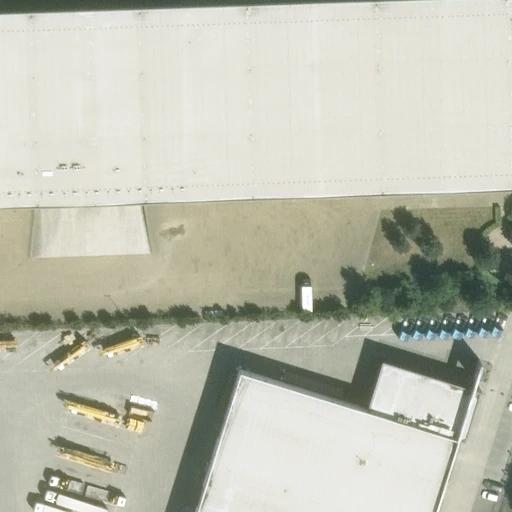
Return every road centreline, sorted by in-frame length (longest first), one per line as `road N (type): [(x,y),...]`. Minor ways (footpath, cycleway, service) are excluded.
road 1 (unknown): [(0,381),(321,346)]
road 2 (unknown): [(0,264),(217,257)]
